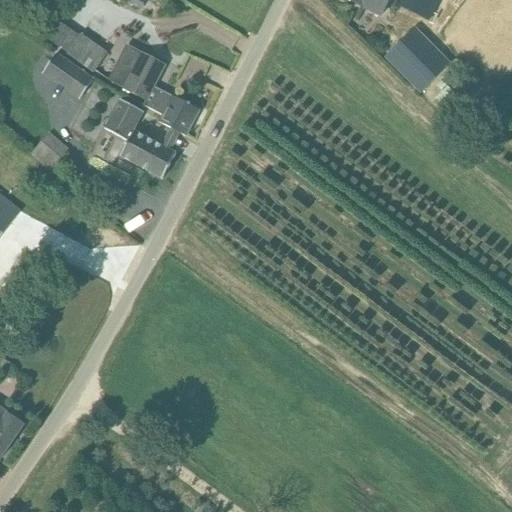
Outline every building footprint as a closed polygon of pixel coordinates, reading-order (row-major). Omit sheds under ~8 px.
[(347,0),(363,8),(364,7),(382,16),(389,0),(347,0)] [(402,0),(399,7),(429,22),(440,0),(402,0)] [(412,31),(387,57),(420,91),(445,67),(412,31)] [(108,54),(81,35),(69,55),(94,74),(108,54)] [(166,65),(142,53),(126,45),(109,80),(124,88),(124,90),(146,102),(143,106),(155,112),(153,116),(161,120),(160,122),(186,137),(200,110),(154,87),(166,65)] [(94,79),(58,54),(43,76),(79,101),(94,79)] [(176,154),(135,132),(144,114),(120,101),(105,129),(129,142),(121,157),(163,180),(176,154)] [(69,150),(50,134),(32,155),(51,171),(69,150)] [(0,238),(21,212),(5,199),(0,195),(0,238)] [(0,461),(25,425),(3,410),(4,407),(3,406),(1,408),(0,407),(0,461)]
